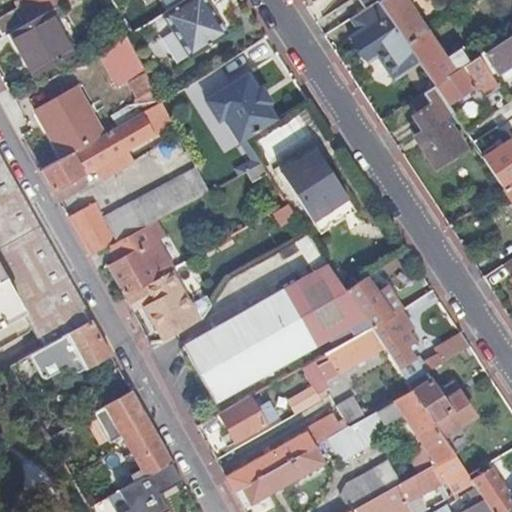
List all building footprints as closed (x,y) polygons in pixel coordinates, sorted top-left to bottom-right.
[(43,0),(23,11),(30,22),(48,12),(69,0),(43,0)] [(228,36),(204,0),(186,0),(162,16),(189,60),(228,36)] [(359,0),(366,10),(378,2),(377,0),(359,0)] [(419,62),(435,86),(472,62),(462,47),(444,59),(425,31),(408,5),(415,0),(381,0),(378,2),(379,3),(419,62)] [(395,78),(419,62),(379,3),(378,2),(366,10),(351,20),(360,33),(352,38),(367,62),(379,54),(395,78)] [(145,4),(120,18),(128,33),(153,19),(145,4)] [(30,22),(10,33),(34,75),(71,53),(48,12),(30,22)] [(117,35),(119,41),(126,37),(122,32),(117,35)] [(496,72),(511,61),(511,35),(484,54),(496,72)] [(119,41),(107,48),(114,61),(133,50),(126,37),(119,41)] [(135,98),(152,88),(133,50),(114,61),(135,98)] [(472,62),(435,86),(441,96),(447,104),(460,97),(466,92),(473,88),(475,91),(480,88),(486,97),(498,89),(477,58),(472,62)] [(230,84),(205,101),(218,121),(223,118),(239,144),(245,139),(276,120),(276,119),(266,105),(260,103),(256,96),(257,89),(247,74),(230,84)] [(160,103),(161,102),(152,88),(135,98),(129,102),(137,117),(160,103)] [(470,98),(466,92),(460,97),(463,102),(470,98)] [(35,110),(62,159),(92,142),(81,123),(86,119),(82,111),(77,115),(64,93),(35,110)] [(443,120),(453,113),(447,104),(441,96),(412,116),(423,131),(429,140),(421,146),(436,168),(462,151),(443,120)] [(171,124),(161,102),(160,103),(137,117),(92,142),(62,159),(41,171),(54,192),(92,170),(98,181),(131,161),(125,150),(171,124)] [(415,137),(421,146),(429,140),(423,131),(415,137)] [(245,139),(239,144),(249,161),(233,169),(238,177),(261,164),(245,139)] [(321,207),(343,192),(315,149),(281,172),(310,216),(322,208),(321,207)] [(0,270),(24,314),(44,348),(91,321),(43,234),(0,157),(0,270)] [(511,157),(492,171),(504,190),(511,184),(511,157)] [(157,220),(209,192),(195,169),(103,221),(93,204),(69,218),(90,256),(107,247),(147,226),(157,220)] [(345,195),(343,192),(321,207),(322,208),(323,210),(345,195)] [(156,241),(157,241),(166,236),(157,220),(147,226),(156,241)] [(126,296),(145,285),(169,271),(173,270),(157,241),(156,241),(147,226),(107,247),(116,262),(109,266),(126,296)] [(315,272),(327,265),(308,235),(297,242),(297,243),(302,251),(315,272)] [(283,262),(302,251),(297,243),(279,254),(283,262)] [(296,284),(183,349),(214,403),(363,319),(345,291),(328,266),(296,284)] [(0,327),(24,314),(0,270),(0,327)] [(144,307),(164,341),(198,321),(169,271),(145,285),(155,301),(144,307)] [(278,284),(282,291),(296,283),(291,277),(278,284)] [(370,329),(371,330),(392,316),(391,315),(382,302),(389,297),(383,288),(376,292),(365,277),(345,291),(363,319),(370,329)] [(387,285),(383,288),(389,297),(382,302),(391,315),(401,307),(387,285)] [(407,385),(469,347),(461,334),(415,361),(405,346),(413,341),(395,314),(392,316),(371,330),(383,349),(407,385)] [(91,321),(44,348),(29,356),(42,379),(45,381),(64,370),(78,374),(84,369),(86,371),(111,356),(91,321)] [(304,375),(317,396),(329,388),(325,381),(383,349),(371,330),(370,329),(301,369),(304,375)] [(299,378),(304,375),(301,369),(295,372),(299,378)] [(429,381),(411,392),(442,439),(474,419),(452,385),(437,395),(429,381)] [(153,431),(131,392),(105,407),(144,478),(171,462),(153,431)] [(364,419),(325,441),(339,466),(375,446),(371,438),(383,431),(380,426),(400,415),(434,466),(452,455),(442,439),(411,392),(364,419)] [(255,395),(219,416),(235,444),(265,426),(253,404),(259,401),(255,395)] [(234,493),(314,448),(325,441),(364,419),(352,397),(334,408),(342,421),(335,425),(331,416),(304,431),(305,433),(225,478),(234,493)] [(55,435),(50,438),(54,446),(60,443),(55,435)] [(234,493),(243,511),(323,464),(314,448),(234,493)] [(352,511),(424,511),(426,511),(418,498),(437,488),(445,500),(449,498),(441,485),(447,482),(450,487),(458,482),(463,491),(472,485),(470,482),(467,477),(452,455),(434,466),(390,491),(352,511)] [(182,481),(171,462),(144,478),(120,491),(132,510),(182,481)] [(475,490),(490,511),(505,511),(511,508),(511,503),(489,470),(470,482),(472,485),(475,490)] [(344,500),(349,511),(352,511),(390,491),(381,475),(345,495),(344,500)] [(490,511),(475,490),(469,494),(474,503),(470,505),(469,504),(462,508),(463,511),(448,511),(446,507),(436,511),(490,511)] [(112,511),(105,499),(89,508),(91,511),(112,511)]
